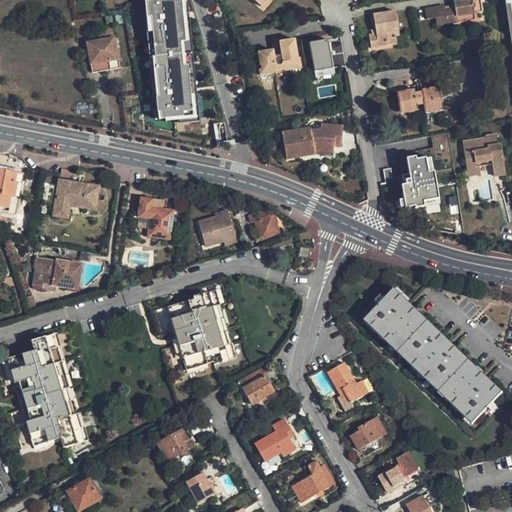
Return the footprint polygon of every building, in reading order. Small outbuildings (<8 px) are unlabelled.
[(145,0),(145,3),(150,3),(149,0),(184,0),(186,15),(183,15),(185,31),(187,31),(189,47),(186,48),(187,62),(190,62),(192,78),(189,78),(191,95),(194,94),(194,100),(195,114),(192,114),(193,120),(183,121),(183,117),(178,118),(179,124),(199,122),(186,0),(145,0)] [(149,0),(150,3),(145,3),(147,19),(150,18),(151,32),(150,32),(151,44),(152,44),(155,72),(154,72),(155,84),(156,84),(157,98),(155,98),(156,113),(161,112),(162,119),(163,119),(178,118),(183,117),(183,121),(193,120),(192,114),(195,114),(194,100),(194,94),(191,95),(189,78),(192,78),(190,62),(187,62),(186,48),(189,47),(187,31),(185,31),(183,15),(186,15),(184,0),(149,0)] [(433,27),(454,23),(452,16),(470,13),(480,12),(477,0),(462,0),(450,2),(451,9),(441,11),(441,7),(421,10),(423,19),(432,18),(433,27)] [(511,0),(503,0),(511,60),(511,0)] [(390,11),(370,15),(373,31),(373,35),(369,35),(366,36),(368,49),(393,44),(391,36),(395,36),(390,11)] [(452,16),(454,23),(471,20),(470,13),(452,16)] [(150,18),(147,19),(143,19),(151,98),(155,98),(157,98),(156,84),(155,84),(154,72),(155,72),(152,44),(151,44),(150,32),(151,32),(150,18)] [(97,35),(98,41),(114,38),(113,29),(96,32),(97,35)] [(118,60),(114,38),(98,41),(86,42),(90,66),(91,73),(119,68),(118,60)] [(295,59),(292,40),(278,42),(280,56),(273,57),(271,50),(256,53),(259,66),(261,66),(261,69),(262,72),(264,71),(265,75),(275,73),(275,71),(275,69),(276,66),(280,65),(282,67),(282,70),(283,72),(292,70),(291,67),(298,65),(297,59),(295,59)] [(331,69),(326,40),(308,43),(313,73),(331,69)] [(394,93),(398,109),(405,107),(406,111),(416,109),(415,104),(422,102),(423,108),(424,112),(442,108),(438,86),(420,90),(420,92),(413,94),(412,89),(394,93)] [(162,119),(161,112),(156,113),(154,113),(154,120),(158,120),(158,123),(163,122),(163,119),(162,119)] [(314,154),(313,151),(332,152),(333,146),(339,146),(341,127),(319,125),(319,129),(309,130),(309,128),(281,133),(286,159),(314,154)] [(461,143),(465,169),(477,167),(482,167),(482,164),(489,163),(490,166),(491,178),(503,176),(499,146),(496,147),(495,137),(484,138),(484,140),(461,143)] [(399,185),(404,208),(413,206),(413,208),(423,206),(422,201),(437,198),(432,171),(426,172),(423,157),(414,159),(413,156),(404,158),(407,174),(401,175),(402,179),(403,179),(404,184),(399,185)] [(477,167),(465,169),(466,177),(478,175),(477,167)] [(389,168),(382,170),(383,179),(391,177),(389,168)] [(15,183),(17,174),(0,171),(0,207),(9,209),(11,197),(14,198),(17,183),(15,183)] [(96,215),(100,190),(79,187),(79,184),(61,181),(56,216),(69,218),(71,205),(79,206),(78,211),(96,215)] [(55,185),(43,183),(40,202),(52,204),(55,185)] [(16,213),(18,198),(14,198),(11,197),(9,209),(8,211),(16,213)] [(154,200),(142,198),(139,217),(151,219),(148,237),(171,240),(175,212),(163,210),(153,208),(154,200)] [(154,200),(153,208),(163,210),(164,202),(154,200)] [(221,214),(198,220),(206,246),(224,240),(226,244),(237,240),(228,208),(220,211),(221,214)] [(278,234),(271,216),(269,217),(266,210),(258,213),(247,217),(249,224),(255,222),(262,240),(278,234)] [(313,258),(315,248),(303,247),(301,257),(313,258)] [(37,255),(32,287),(41,288),(42,281),(68,285),(70,273),(72,274),(73,267),(70,267),(72,261),(37,255)] [(74,286),(77,262),(72,261),(70,267),(73,267),(72,274),(70,273),(68,285),(74,286)] [(502,393),(394,288),(390,292),(367,316),(475,421),(498,397),(502,393)] [(213,364),(235,357),(231,343),(228,344),(215,305),(219,303),(214,290),(192,296),(193,298),(166,307),(185,370),(212,362),(213,364)] [(231,343),(219,303),(215,305),(228,344),(231,343)] [(475,421),(367,316),(364,319),(472,424),(475,421)] [(65,448),(87,441),(78,413),(75,415),(59,363),(62,362),(53,334),(31,341),(34,351),(7,359),(35,447),(62,438),(65,448)] [(62,362),(59,363),(75,415),(78,413),(62,362)] [(362,380),(357,384),(345,362),(328,371),(339,391),(343,388),(351,402),(369,393),(362,380)] [(274,391),(263,374),(242,387),(252,404),(274,391)] [(351,402),(343,388),(339,391),(342,396),(338,398),(345,411),(354,406),(351,402)] [(283,418),(271,425),(275,431),(254,443),(265,462),(280,454),(282,457),(295,449),(290,440),(294,437),(283,418)] [(352,436),(359,450),(379,439),(387,434),(377,418),(360,427),(362,431),(352,436)] [(166,461),(187,450),(182,442),(186,440),(180,429),(156,443),(166,461)] [(182,442),(187,450),(190,448),(186,440),(182,442)] [(410,453),(398,459),(400,464),(379,476),(389,492),(407,482),(405,477),(419,469),(410,453)] [(511,511),(511,454),(508,456),(459,468),(470,511),(511,511)] [(302,502),(330,485),(320,467),(316,461),(308,467),(312,474),(292,486),(302,502)] [(335,482),(324,464),(320,467),(330,485),(335,482)] [(405,477),(407,482),(408,483),(423,475),(419,469),(405,477)] [(213,495),(209,486),(205,480),(201,473),(185,482),(198,504),(213,495)] [(210,477),(205,480),(209,486),(213,484),(210,477)] [(100,497),(88,478),(66,491),(77,510),(100,497)] [(74,511),(77,510),(66,491),(58,495),(67,511),(74,511)] [(434,504),(428,493),(407,505),(411,511),(431,511),(429,506),(434,504)]
